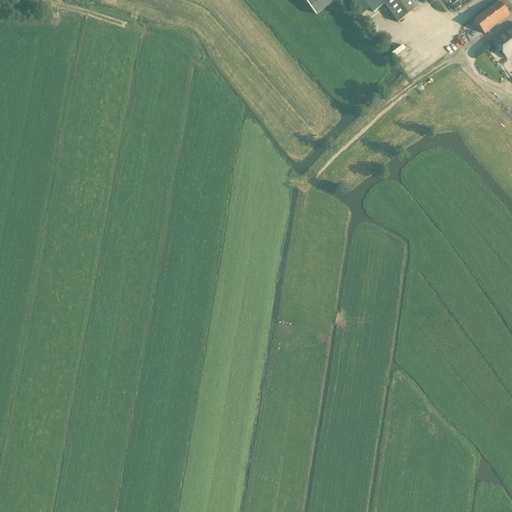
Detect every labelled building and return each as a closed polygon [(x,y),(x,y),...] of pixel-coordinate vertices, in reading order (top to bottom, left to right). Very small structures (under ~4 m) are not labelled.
[(361,16),(370,9),(363,0),(356,0),(352,3),(361,16)] [(373,13),(384,5),(398,23),(418,8),(412,0),(363,0),(370,9),(373,13)] [(484,35),(510,15),(499,1),(474,21),(484,35)] [(458,3),(452,7),(455,11),(461,7),(458,3)] [(511,25),(503,33),(511,44),(511,25)] [(492,41),(507,60),(511,56),(511,44),(503,33),(492,41)] [(406,46),(394,51),(401,67),(413,61),(406,46)] [(432,51),(420,60),(427,69),(439,60),(432,51)] [(418,63),(405,71),(411,80),(424,73),(418,63)]
